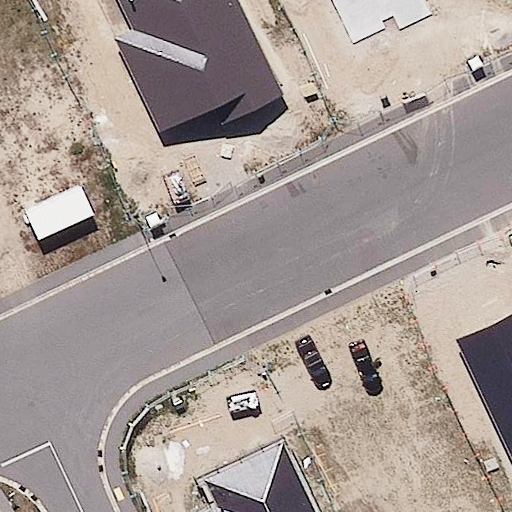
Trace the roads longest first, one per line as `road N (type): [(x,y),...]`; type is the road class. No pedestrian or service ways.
road 1 (residential): [(17,375),(511,138)]
road 2 (residential): [(84,511),(17,375)]
